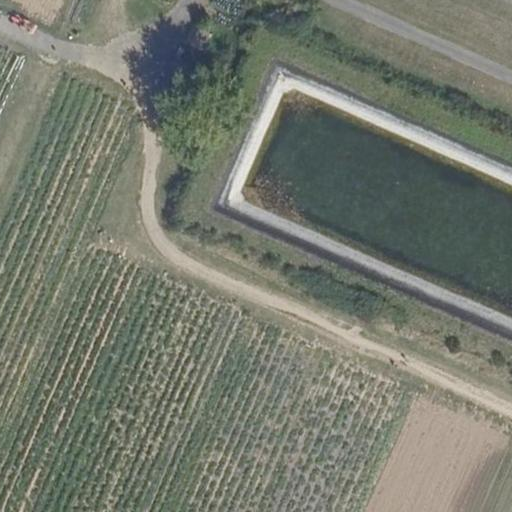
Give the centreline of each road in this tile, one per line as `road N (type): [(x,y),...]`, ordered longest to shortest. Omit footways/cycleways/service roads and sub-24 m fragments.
road 1 (track): [(0,22),(152,84),(165,108),(154,223),(164,245),(511,411)]
road 2 (track): [(331,0),(511,78)]
road 3 (track): [(61,49),(0,186)]
